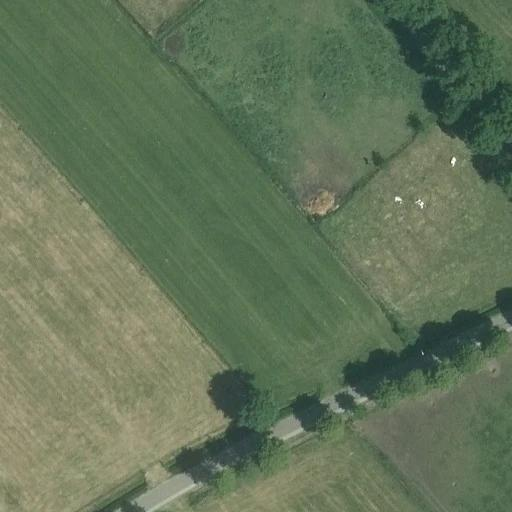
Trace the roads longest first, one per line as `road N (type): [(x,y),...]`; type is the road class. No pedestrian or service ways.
road 1 (unclassified): [(139,511),(511,323)]
road 2 (unclassified): [(511,131),(393,0)]
